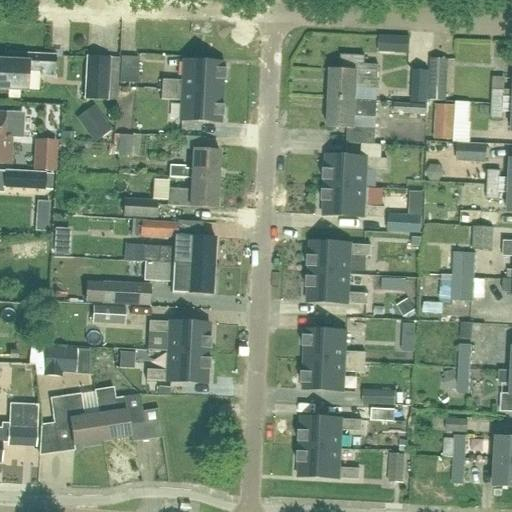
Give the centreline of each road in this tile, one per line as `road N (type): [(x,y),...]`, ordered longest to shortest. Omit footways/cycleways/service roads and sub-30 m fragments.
road 1 (residential): [(246,511),(273,14)]
road 2 (residential): [(511,25),(273,14)]
road 3 (residential): [(273,14),(38,3)]
